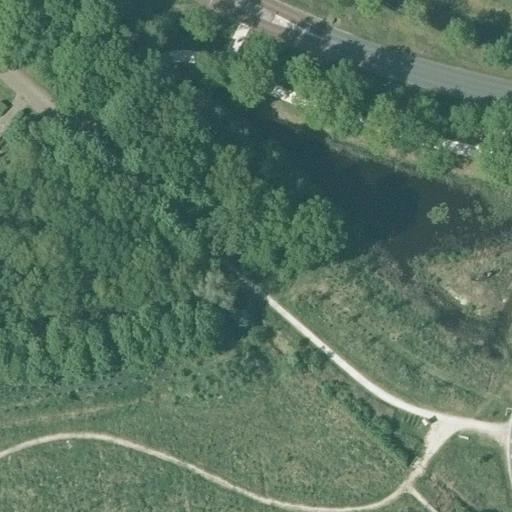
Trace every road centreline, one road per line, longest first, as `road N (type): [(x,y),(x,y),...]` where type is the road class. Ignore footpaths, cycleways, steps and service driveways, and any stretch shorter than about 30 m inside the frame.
road 1 (secondary): [(324,41),(511,97)]
road 2 (secondary): [(205,0),(304,43),(324,41)]
